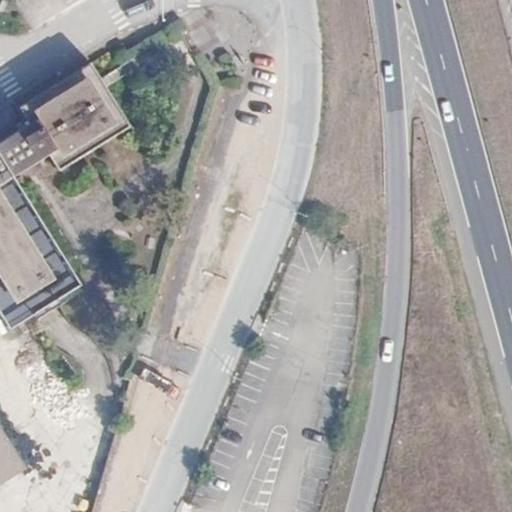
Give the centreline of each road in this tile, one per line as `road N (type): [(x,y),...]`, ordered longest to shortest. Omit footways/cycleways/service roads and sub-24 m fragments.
road 1 (residential): [(154,511),(294,160),(300,87),(293,0)]
road 2 (primary): [(384,0),(395,94),(395,224),(388,348),(357,511)]
road 3 (primary): [(426,0),(511,313)]
